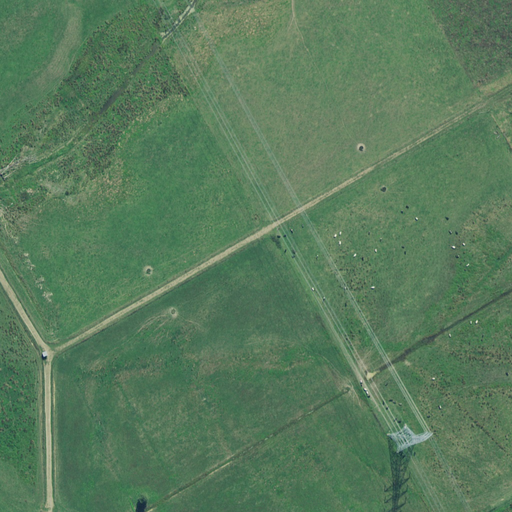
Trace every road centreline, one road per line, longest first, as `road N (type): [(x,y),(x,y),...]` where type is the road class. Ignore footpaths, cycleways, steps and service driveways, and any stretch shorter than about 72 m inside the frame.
road 1 (track): [(511,87),(48,355)]
road 2 (track): [(51,511),(48,355),(0,272)]
